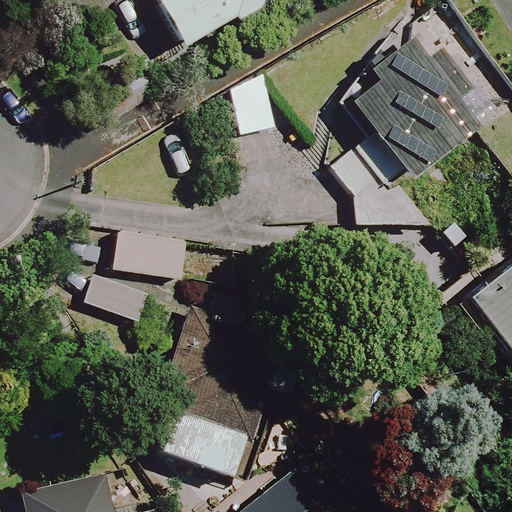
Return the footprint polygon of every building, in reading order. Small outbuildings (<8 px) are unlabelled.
[(282,0),(143,0),(176,59),(282,0)] [(395,17),(310,92),(400,194),(485,118),(395,17)] [(83,197),(76,229),(109,237),(105,254),(74,248),(61,310),(137,327),(133,343),(167,351),(143,462),(228,480),(264,311),(221,301),(230,261),(215,258),(222,227),(83,197)] [(509,381),(511,378),(511,238),(497,250),(471,217),(430,250),(413,263),(509,381)] [(124,511),(117,475),(8,498),(11,511),(124,511)]
